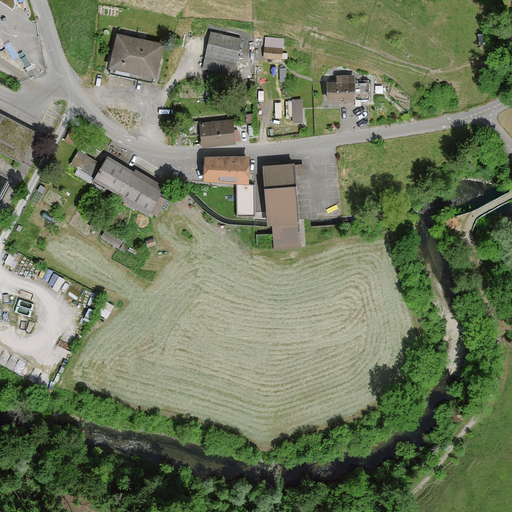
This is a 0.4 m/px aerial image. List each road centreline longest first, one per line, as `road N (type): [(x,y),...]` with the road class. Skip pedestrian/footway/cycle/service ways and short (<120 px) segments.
road 1 (unclassified): [(35,0),(59,80),(86,113),(150,150),(314,144),(480,115)]
road 2 (track): [(466,222),(469,261),(492,310),(502,370),(473,423),(389,511)]
